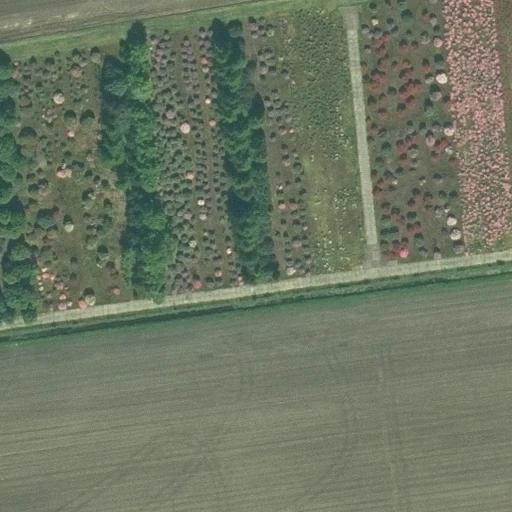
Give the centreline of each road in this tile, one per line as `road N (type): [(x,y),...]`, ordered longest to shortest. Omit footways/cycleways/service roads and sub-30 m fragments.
road 1 (track): [(0,327),(372,277),(347,7)]
road 2 (track): [(0,58),(347,7)]
